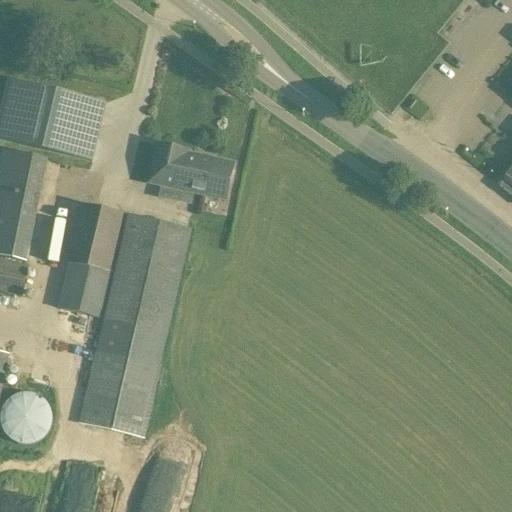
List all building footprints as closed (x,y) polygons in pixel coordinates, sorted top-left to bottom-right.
[(9,82),(0,120),(0,141),(93,163),(106,105),(44,90),(9,82)] [(0,141),(0,285),(60,299),(93,163),(0,141)] [(188,155),(189,152),(158,146),(151,183),(198,194),(207,195),(214,161),(188,155)] [(207,195),(225,200),(232,165),(214,161),(207,195)] [(99,319),(124,215),(83,205),(58,309),(99,319)] [(191,230),(128,215),(80,423),(143,438),(167,333),(187,246),(191,230)] [(30,394),(28,394),(25,394),(22,394),(20,395),(17,396),(15,397),(12,398),(10,400),(8,401),(6,403),(5,406),(3,408),(2,410),(1,413),(1,416),(1,418),(1,421),(1,424),(1,426),(2,429),(3,431),(5,434),(6,436),(8,438),(10,440),(12,441),(14,443),(17,444),(20,445),(22,445),(25,445),(28,445),(30,445),(33,445),(35,444),(38,443),(40,441),(42,440),(44,438),(46,436),(48,434),(49,431),(50,429),(51,426),(52,424),(52,421),(52,418),(52,416),(51,413),(50,411),(49,408),(48,406),(46,404),(45,401),(43,400),(40,398),(38,397),(36,396),(33,395),(30,394)]
